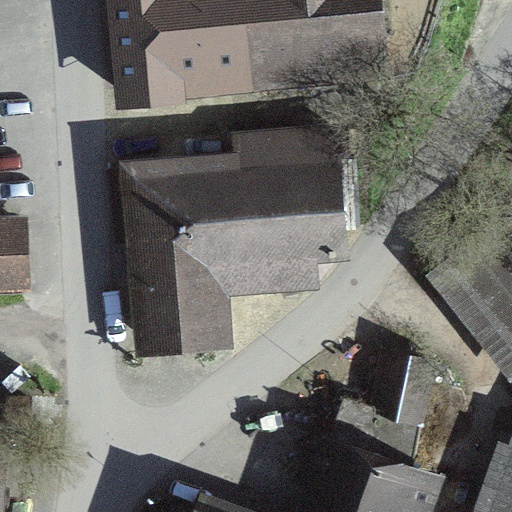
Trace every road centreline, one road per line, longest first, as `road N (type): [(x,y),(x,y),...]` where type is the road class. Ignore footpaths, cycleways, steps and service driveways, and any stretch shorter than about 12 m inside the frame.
road 1 (residential): [(511,59),(394,241),(270,380),(94,486)]
road 2 (residential): [(94,486),(69,0)]
